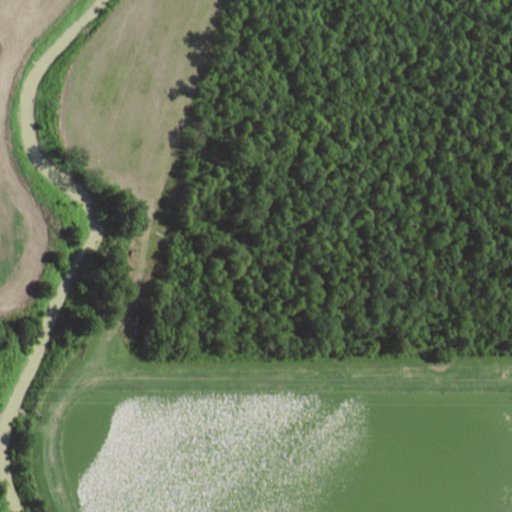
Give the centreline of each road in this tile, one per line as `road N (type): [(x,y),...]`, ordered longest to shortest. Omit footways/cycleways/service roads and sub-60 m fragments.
road 1 (track): [(511,370),(171,374),(68,386),(35,437),(47,511)]
road 2 (track): [(0,4),(18,257),(0,292)]
